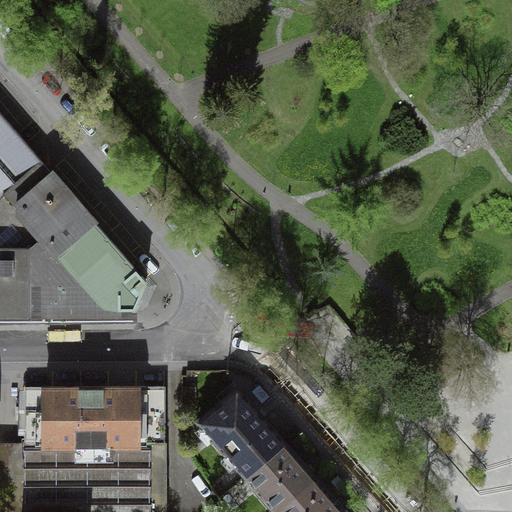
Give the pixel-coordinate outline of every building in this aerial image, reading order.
[(140,294),(146,280),(89,214),(41,160),(9,123),(0,111),(0,307),(27,308),(69,307),(103,307),(134,307),(140,294)] [(24,387),(25,443),(165,443),(165,387),(75,387),(24,387)] [(216,440),(246,475),(285,441),(271,425),(254,406),(216,440)] [(300,458),(285,441),(246,475),(276,509),(314,475),(300,458)] [(0,511),(165,511),(165,443),(25,443),(13,443),(1,443),(0,453),(0,511)] [(346,511),(336,500),(314,475),(276,509),(278,511),(346,511)]
